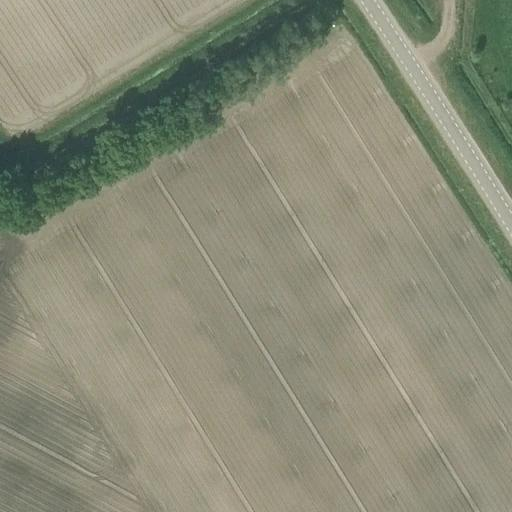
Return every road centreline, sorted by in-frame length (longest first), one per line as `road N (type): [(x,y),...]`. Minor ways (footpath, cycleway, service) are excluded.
road 1 (track): [(330,0),(90,144),(31,164),(0,163)]
road 2 (tertiary): [(511,226),(369,0)]
